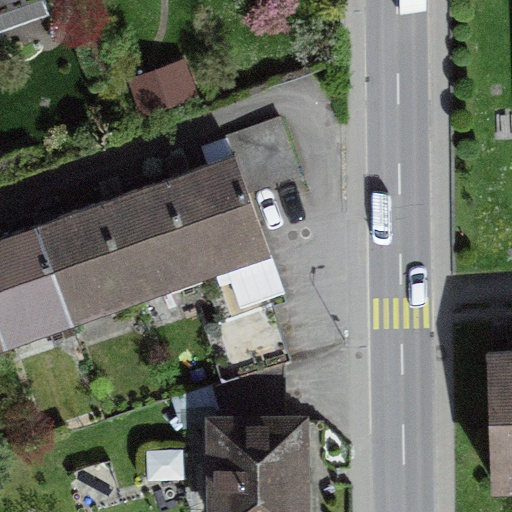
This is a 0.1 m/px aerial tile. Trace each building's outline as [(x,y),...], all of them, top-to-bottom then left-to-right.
[(181,64),(135,79),(145,108),(191,92),(181,64)] [(277,119),(225,139),(231,153),(247,192),(298,171),(277,119)] [(231,153),(165,176),(195,263),(261,240),(247,192),(231,153)] [(134,284),(195,263),(165,176),(103,197),(134,284)] [(103,197),(36,223),(68,309),(134,284),(103,197)] [(0,320),(4,333),(68,309),(36,223),(0,236),(0,320)] [(261,240),(195,263),(218,320),(272,302),(288,297),(261,240)] [(218,320),(204,324),(211,350),(280,330),(272,302),(218,320)] [(288,358),(280,330),(211,350),(219,377),(288,358)] [(511,480),(511,356),(490,357),(476,357),(479,481),(511,480)] [(286,424),(288,358),(219,377),(214,511),(298,511),(300,422),(286,424)]
